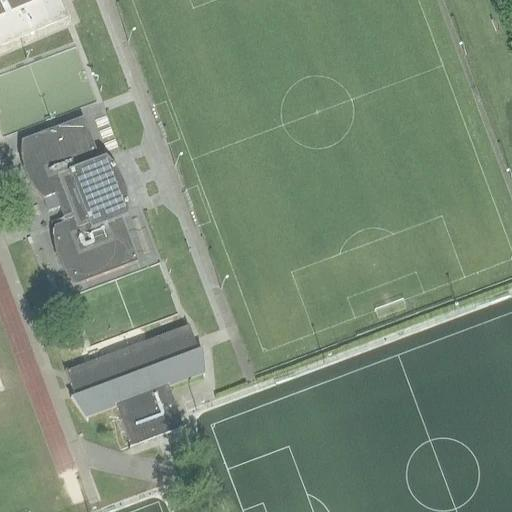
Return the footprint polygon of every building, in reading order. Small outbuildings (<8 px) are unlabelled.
[(0,0),(0,48),(67,20),(68,21),(69,21),(60,0),(0,0)] [(58,209),(59,211),(117,189),(110,174),(99,162),(83,119),(20,143),(20,156),(22,169),(26,181),(33,192),(42,201),(54,197),(58,209)] [(117,189),(59,211),(64,224),(53,229),(52,242),(54,255),(59,267),(66,278),(74,287),(137,264),(121,221),(121,205),(117,189)] [(54,197),(42,201),(47,214),(58,209),(54,197)] [(187,326),(186,327),(187,328),(66,373),(65,372),(64,372),(74,400),(72,401),(70,398),(69,399),(86,423),(88,422),(86,420),(115,409),(130,449),(128,450),(129,451),(184,430),(184,429),(182,430),(167,389),(202,376),(202,379),(204,379),(201,350),(199,350),(200,353),(197,354),(187,326)]
